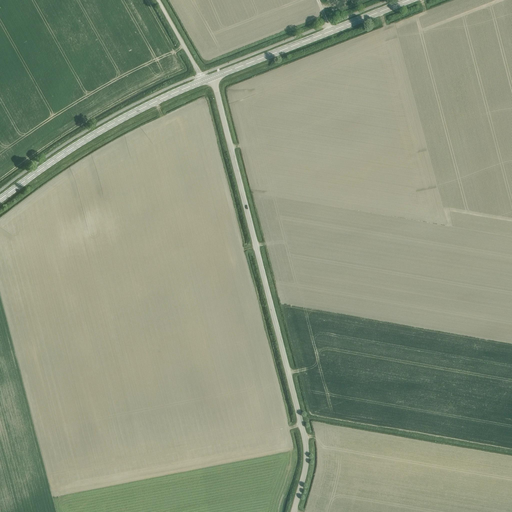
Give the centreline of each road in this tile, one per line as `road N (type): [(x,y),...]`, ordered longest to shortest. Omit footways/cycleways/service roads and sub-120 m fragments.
road 1 (unclassified): [(292,511),(305,439),(212,77)]
road 2 (secondary): [(0,198),(102,128),(202,81)]
road 3 (secondary): [(212,77),(408,0)]
